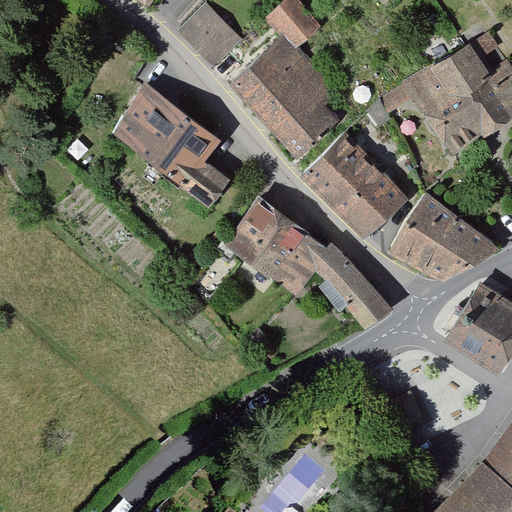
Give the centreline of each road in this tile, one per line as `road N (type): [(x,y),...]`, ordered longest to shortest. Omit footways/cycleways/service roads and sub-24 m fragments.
road 1 (residential): [(110,0),(289,181),(430,307)]
road 2 (residential): [(396,330),(195,440),(161,463),(119,511)]
road 3 (residential): [(511,379),(505,390),(396,330)]
